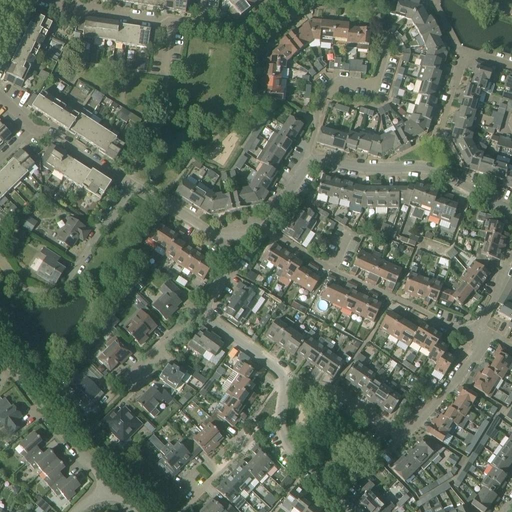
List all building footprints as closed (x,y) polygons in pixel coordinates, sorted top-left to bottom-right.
[(154,0),(153,7),(164,9),(165,0),(154,0)] [(165,0),(164,9),(167,9),(167,11),(174,12),(176,0),(165,0)] [(176,0),(174,12),(191,15),(193,2),(187,1),(187,0),(176,0)] [(231,0),(228,2),(233,8),(228,11),(236,21),(249,10),(240,0),(231,0)] [(240,0),(249,10),(255,6),(254,4),(257,2),(254,0),(240,0)] [(405,0),(392,0),(388,14),(405,19),(410,4),(409,4),(405,3),(405,0)] [(410,4),(405,19),(411,21),(414,27),(422,22),(431,18),(428,19),(423,10),(424,6),(423,4),(410,0),(409,4),(410,4)] [(30,25),(39,29),(48,33),(52,24),(46,21),(49,15),(38,10),(30,25)] [(94,39),(97,20),(80,18),(78,30),(84,31),(83,38),(94,39)] [(431,18),(422,22),(414,27),(419,36),(438,26),(435,22),(433,23),(431,18)] [(97,20),(94,39),(105,41),(108,22),(97,20)] [(296,30),(302,38),(308,45),(313,41),(319,41),(320,38),(320,32),(321,22),(308,21),(307,22),(306,26),(298,33),(296,30)] [(333,39),(335,21),(329,21),(329,23),(321,22),(320,32),(320,38),(319,41),(319,44),(333,45),(333,39)] [(348,28),(349,25),(341,24),(341,22),(335,21),(333,39),(347,40),(348,28)] [(115,44),(118,23),(108,22),(105,41),(115,42),(115,44)] [(126,46),(129,27),(125,26),(126,24),(118,23),(115,44),(126,46)] [(383,32),(389,33),(391,25),(386,24),(383,32)] [(21,45),(29,49),(38,53),(48,33),(39,29),(30,25),(21,45)] [(353,29),(348,28),(347,40),(346,48),(357,49),(359,26),(353,25),(353,29)] [(359,26),(357,49),(357,50),(368,51),(370,31),(365,30),(365,26),(359,26)] [(438,26),(419,36),(424,46),(433,41),(441,37),(438,32),(440,31),(438,26)] [(139,28),(129,27),(126,46),(137,47),(139,28)] [(139,28),(137,47),(148,49),(149,42),(155,43),(157,31),(139,28)] [(286,36),(300,52),(308,45),(302,38),(296,30),(292,34),(291,32),(286,36)] [(300,52),(286,36),(282,39),(284,41),(279,44),(291,59),(300,52)] [(433,41),(424,46),(427,51),(426,57),(441,62),(444,63),(448,50),(447,49),(443,48),(438,38),(441,37),(433,41)] [(268,54),(266,67),(272,68),(282,69),(286,69),(286,63),(291,59),(279,44),(281,47),(273,53),(269,53),(268,54)] [(21,45),(11,64),(29,73),(38,53),(29,49),(21,45)] [(426,69),(441,73),(443,68),(439,67),(441,62),(426,57),(420,56),(418,60),(421,61),(419,67),(422,68),(426,69)] [(319,65),(323,69),(326,66),(322,62),(322,58),(316,60),(318,64),(319,65)] [(473,79),(488,83),(492,73),(490,72),(492,66),(475,61),(471,73),(475,74),(473,79)] [(29,73),(11,64),(4,80),(21,88),(29,73)] [(323,69),(319,65),(318,64),(314,67),(319,72),(323,69)] [(261,77),(281,79),(282,69),(272,68),(266,67),(266,72),(262,71),(261,77)] [(311,69),(308,72),(312,78),(316,75),(311,69)] [(426,69),(422,82),(439,87),(441,82),(439,81),(441,73),(426,69)] [(280,90),(281,79),(261,77),(261,83),(264,84),(264,89),(280,90)] [(467,88),(482,92),(482,93),(485,94),(485,93),(491,95),(494,85),(488,83),(473,79),(472,83),(468,82),(467,88)] [(418,96),(421,96),(422,97),(422,96),(433,100),(436,92),(437,93),(439,87),(422,82),(416,81),(412,93),(418,95),(418,96)] [(482,92),(467,88),(465,92),(462,91),(460,97),(478,103),(482,93),(482,92)] [(280,90),(264,89),(263,95),(267,95),(267,100),(282,102),(284,90),(280,90)] [(509,100),(511,101),(511,90),(509,89),(508,94),(503,92),(501,98),(509,100)] [(98,102),(102,95),(95,91),(91,98),(98,102)] [(46,106),(52,98),(42,92),(39,98),(34,94),(27,105),(41,114),(46,106)] [(419,107),(437,112),(439,107),(436,105),(437,101),(433,100),(422,96),(422,97),(421,96),(418,96),(417,100),(420,101),(419,107)] [(478,103),(460,97),(458,103),(462,104),(460,109),(475,113),(478,103)] [(50,120),(59,126),(70,110),(52,98),(46,106),(41,114),(50,120)] [(436,118),(437,112),(419,107),(418,107),(415,106),(412,116),(416,117),(415,117),(431,122),(432,117),(436,118)] [(123,108),(120,112),(130,118),(132,114),(123,108)] [(454,118),(472,123),(475,113),(460,109),(459,113),(455,112),(454,118)] [(70,110),(59,126),(69,132),(79,116),(70,110)] [(79,116),(69,132),(75,136),(76,135),(79,137),(89,120),(80,114),(79,116)] [(130,118),(129,120),(135,124),(137,123),(139,125),(142,121),(132,114),(130,118)] [(410,122),(405,125),(413,140),(416,138),(418,139),(427,134),(431,122),(415,117),(416,117),(412,116),(410,122)] [(290,117),(284,127),(300,137),(304,132),(300,130),(303,126),(290,117)] [(454,129),(463,132),(469,134),(472,123),(454,118),(452,124),(455,125),(454,129)] [(89,120),(79,137),(88,142),(98,126),(89,120)] [(0,124),(0,140),(3,143),(16,131),(7,122),(2,127),(0,124)] [(413,140),(405,125),(404,125),(406,128),(396,133),(406,150),(411,147),(409,144),(414,141),(413,140)] [(98,126),(88,142),(97,148),(107,132),(98,126)] [(300,137),(284,127),(278,136),(291,144),(294,140),(297,142),(300,137)] [(330,150),(335,133),(321,129),(317,144),(324,146),(324,148),(330,150)] [(469,134),(463,132),(454,129),(450,142),(455,150),(457,151),(459,154),(457,155),(458,156),(460,154),(474,147),(471,141),(473,135),(469,134)] [(107,132),(97,148),(100,150),(99,152),(105,156),(116,140),(117,138),(107,132)] [(289,148),(291,144),(278,136),(274,133),(268,142),(289,155),(292,150),(289,148)] [(343,152),(349,133),(348,137),(335,133),(330,150),(335,151),(336,149),(343,152)] [(355,151),(360,134),(359,136),(349,133),(343,152),(349,153),(350,150),(355,151)] [(406,150),(396,133),(387,138),(386,135),(385,135),(390,143),(394,152),(398,149),(400,153),(406,150)] [(368,155),(371,146),(374,136),(373,136),(373,138),(360,134),(355,151),(360,153),(361,151),(368,153),(368,155)] [(380,138),(374,136),(371,146),(368,155),(381,159),(382,158),(383,154),(393,149),(394,152),(390,143),(385,135),(380,138)] [(116,140),(105,156),(114,162),(125,146),(116,140)] [(262,151),(280,162),(282,159),(285,161),(289,155),(268,142),(262,151)] [(65,156),(66,154),(51,145),(44,155),(50,158),(46,164),(55,170),(65,155),(65,156)] [(13,159),(14,160),(28,174),(28,173),(27,172),(37,162),(37,160),(34,156),(26,147),(13,159)] [(477,152),(474,147),(460,154),(465,163),(464,168),(465,169),(477,173),(482,158),(483,154),(477,152)] [(264,165),(277,174),(280,168),(277,166),(280,162),(262,151),(256,160),(260,163),(261,163),(264,165)] [(66,154),(65,156),(65,155),(55,170),(54,171),(64,178),(74,161),(71,159),(72,158),(66,154)] [(495,162),(482,158),(477,173),(485,175),(484,177),(490,179),(495,162)] [(20,181),(28,174),(14,160),(13,159),(8,164),(9,165),(7,168),(20,181)] [(74,161),(64,178),(73,183),(83,167),(74,161)] [(507,171),(509,166),(495,162),(490,179),(496,180),(496,178),(504,181),(507,171)] [(274,185),(260,163),(252,183),(260,189),(268,194),(269,194),(265,192),(268,188),(271,190),(274,185)] [(277,174),(264,165),(261,163),(260,163),(274,185),(278,180),(274,178),(277,174)] [(92,173),(83,167),(73,183),(82,190),(83,188),(88,180),(92,173)] [(20,181),(7,168),(0,173),(0,176),(12,189),(20,181)] [(92,173),(88,180),(83,188),(92,194),(97,186),(102,178),(93,171),(92,173)] [(511,172),(507,171),(504,181),(501,190),(507,192),(508,188),(511,189),(511,172)] [(0,191),(5,196),(12,189),(0,176),(0,191)] [(329,198),(334,179),(322,176),(318,195),(329,198)] [(102,178),(97,186),(92,194),(101,200),(105,194),(110,198),(117,187),(102,178)] [(340,200),(345,181),(334,179),(329,198),(340,200)] [(186,203),(196,188),(184,180),(176,194),(182,198),(181,200),(184,201),(186,203)] [(351,205),(355,187),(356,184),(345,181),(340,200),(351,203),(350,205),(351,205)] [(376,208),(376,182),(371,182),(371,189),(364,189),(362,208),(376,208)] [(387,211),(387,189),(381,189),(381,182),(376,182),(376,208),(380,208),(379,214),(386,214),(387,211)] [(249,189),(243,190),(244,197),(246,205),(256,203),(260,205),(261,205),(268,194),(260,189),(252,183),(249,189)] [(408,206),(416,185),(415,188),(409,186),(408,189),(399,189),(399,204),(403,204),(409,207),(409,206),(408,206)] [(408,206),(409,206),(415,208),(412,217),(421,221),(424,212),(430,214),(437,193),(431,190),(432,188),(423,185),(423,187),(416,185),(408,206)] [(44,186),(44,187),(44,188),(45,194),(51,198),(54,193),(44,186)] [(362,208),(364,189),(355,187),(351,205),(362,208)] [(199,209),(204,201),(210,192),(209,192),(207,195),(196,188),(186,203),(191,206),(192,205),(199,209)] [(399,208),(399,204),(399,189),(387,189),(387,211),(386,214),(390,214),(391,208),(399,208)] [(232,195),(236,214),(242,213),(242,209),(246,208),(246,205),(244,197),(243,190),(242,190),(243,193),(232,195)] [(215,196),(210,192),(204,201),(199,209),(210,216),(212,216),(214,212),(224,210),(223,202),(221,195),(215,196)] [(440,220),(449,195),(444,194),(442,200),(436,198),(438,193),(437,193),(430,214),(429,216),(440,220)] [(223,202),(224,210),(225,213),(230,212),(231,215),(236,214),(232,195),(222,197),(222,194),(221,195),(223,202)] [(454,197),(449,195),(440,220),(451,224),(450,227),(456,229),(461,215),(455,213),(458,206),(451,204),(454,197)] [(13,205),(6,213),(10,217),(19,211),(13,205)] [(294,214),(291,219),(310,232),(316,222),(314,221),(317,216),(302,206),(296,215),(294,214)] [(481,231),(481,232),(506,239),(507,239),(508,234),(501,232),(503,226),(495,224),(496,218),(479,213),(477,221),(483,223),(481,231)] [(19,223),(31,232),(38,222),(25,214),(19,223)] [(157,246),(168,230),(163,227),(166,221),(162,218),(147,240),(157,246)] [(310,232),(291,219),(287,224),(289,225),(284,234),(301,246),(310,232)] [(58,240),(71,248),(80,235),(85,238),(89,232),(71,220),(58,240)] [(157,246),(167,252),(167,253),(181,230),(177,228),(173,234),(168,230),(157,246)] [(174,262),(185,246),(180,242),(186,233),(181,230),(167,253),(167,252),(164,256),(174,262)] [(481,232),(481,231),(480,231),(478,236),(486,238),(484,244),(504,250),(505,245),(504,245),(506,239),(481,232)] [(416,243),(402,238),(400,242),(414,247),(416,243)] [(184,268),(198,246),(194,243),(190,249),(185,246),(174,262),(184,268)] [(274,267),(284,250),(274,244),(260,266),(264,269),(268,263),(274,267)] [(504,250),(484,244),(482,250),(478,249),(475,258),(479,261),(493,267),(495,259),(500,261),(501,254),(503,254),(504,250)] [(204,258),(199,255),(203,249),(198,246),(184,268),(193,274),(204,258)] [(44,249),(38,258),(44,263),(36,275),(54,287),(65,270),(57,265),(60,259),(44,249)] [(454,257),(458,254),(453,249),(450,251),(454,257)] [(282,275),(294,256),(284,250),(274,267),(279,270),(275,276),(280,279),(282,275)] [(364,271),(370,256),(360,251),(349,274),(355,277),(358,269),(364,271)] [(454,257),(450,251),(446,254),(451,260),(454,257)] [(193,274),(203,281),(214,264),(208,261),(212,255),(208,252),(204,258),(193,274)] [(300,267),(301,267),(302,265),(297,261),(301,255),(296,252),(294,256),(282,275),(292,281),(300,267)] [(371,284),(381,261),(370,256),(364,271),(369,274),(366,282),(371,284)] [(385,280),(391,265),(381,261),(371,284),(376,286),(379,278),(385,280)] [(493,267),(479,261),(476,264),(474,262),(467,271),(482,284),(490,275),(488,273),(493,267)] [(301,287),(315,266),(310,263),(306,270),(301,267),(300,267),(292,281),(301,287)] [(386,291),(392,293),(402,270),(391,265),(385,280),(390,283),(386,291)] [(301,287),(311,293),(320,280),(315,276),(319,269),(315,266),(301,287)] [(413,297),(421,278),(415,276),(417,269),(412,267),(403,292),(409,295),(409,296),(413,297)] [(464,284),(464,283),(473,291),(475,293),(482,284),(467,271),(459,280),(464,284)] [(423,305),(434,275),(429,273),(427,280),(421,278),(413,297),(418,299),(418,298),(424,300),(423,305)] [(436,302),(438,298),(441,288),(443,284),(433,280),(434,275),(423,305),(427,306),(430,300),(436,302)] [(332,304),(338,289),(333,286),(336,279),(329,276),(326,281),(329,282),(321,299),(332,304)] [(137,279),(132,285),(140,293),(146,288),(137,279)] [(153,307),(166,320),(173,314),(171,312),(181,303),(176,298),(181,294),(169,282),(163,288),(159,292),(163,296),(153,307)] [(342,308),(353,284),(348,282),(344,291),(338,289),(332,304),(342,308)] [(455,294),(441,288),(438,298),(453,303),(455,301),(461,306),(473,291),(464,283),(464,284),(455,294)] [(352,313),(360,295),(355,293),(358,286),(353,284),(342,308),(352,313)] [(232,298),(246,308),(251,312),(261,298),(248,289),(245,294),(240,290),(237,295),(235,293),(232,298)] [(502,295),(511,300),(511,293),(505,290),(502,295)] [(363,318),(374,294),(369,291),(366,298),(360,295),(352,313),(363,318)] [(363,318),(373,323),(381,305),(375,302),(378,296),(374,294),(363,318)] [(511,300),(502,295),(497,303),(502,306),(499,313),(511,320),(508,326),(511,328),(511,306),(510,306),(511,302),(511,300)] [(232,298),(228,303),(230,304),(224,314),(230,317),(227,321),(238,328),(240,324),(241,325),(251,312),(246,308),(232,298)] [(299,305),(296,310),(305,315),(306,313),(307,310),(299,305)] [(389,335),(403,312),(399,310),(395,316),(389,312),(379,329),(389,335)] [(124,329),(141,346),(147,339),(146,337),(156,327),(141,312),(124,329)] [(399,341),(409,325),(403,321),(407,315),(403,312),(389,335),(399,341)] [(107,316),(104,319),(114,328),(117,325),(107,316)] [(275,343),(290,321),(286,318),(282,324),(276,320),(265,336),(275,343)] [(98,325),(99,326),(108,335),(114,329),(114,328),(104,319),(100,324),(98,325)] [(284,350),(295,334),(290,330),(294,324),(290,321),(275,343),(284,350)] [(412,343),(411,342),(422,325),(423,324),(419,321),(414,328),(409,325),(399,341),(409,347),(412,343)] [(432,331),(422,325),(411,342),(412,343),(421,348),(432,331)] [(309,334),(308,334),(305,331),(300,337),(295,334),(284,350),(294,356),(296,353),(309,334)] [(305,359),(316,343),(311,340),(315,334),(311,331),(308,334),(309,334),(296,353),(294,356),(296,353),(305,359)] [(438,342),(442,337),(432,331),(421,348),(430,354),(431,354),(438,342)] [(202,356),(216,337),(211,334),(210,336),(206,333),(202,337),(197,334),(190,344),(195,348),(193,350),(202,356)] [(221,340),(216,337),(202,356),(206,351),(214,357),(212,360),(217,364),(225,354),(220,350),(224,346),(219,342),(221,340)] [(98,360),(110,372),(119,363),(122,365),(132,355),(114,338),(107,346),(109,348),(98,360)] [(314,366),(330,344),(325,341),(321,347),(316,343),(305,359),(314,366)] [(448,348),(438,342),(431,354),(430,354),(427,359),(437,365),(445,353),(445,354),(448,348)] [(324,373),(335,357),(330,353),(334,347),(330,344),(314,366),(324,373)] [(494,363),(507,371),(511,363),(511,353),(500,346),(493,357),(496,359),(494,363)] [(455,359),(445,354),(445,353),(437,365),(434,371),(444,377),(455,359)] [(239,359),(246,364),(245,365),(240,362),(233,371),(239,375),(249,383),(249,382),(254,386),(257,381),(258,381),(266,371),(242,354),(239,359)] [(340,360),(335,357),(324,373),(333,379),(345,362),(347,364),(351,359),(344,354),(340,360)] [(354,387),(366,370),(361,366),(365,360),(366,359),(359,354),(353,363),(355,364),(345,379),(351,383),(350,384),(354,387)] [(171,362),(165,370),(181,382),(186,385),(192,377),(191,376),(194,371),(184,364),(180,369),(171,362)] [(485,370),(498,378),(498,379),(501,381),(507,371),(494,363),(491,367),(488,365),(485,370)] [(197,365),(193,370),(198,374),(202,368),(197,365)] [(359,388),(364,392),(377,373),(380,370),(375,367),(371,373),(366,370),(354,387),(358,389),(359,388)] [(86,369),(73,382),(80,388),(74,394),(89,409),(103,395),(94,385),(98,381),(86,369)] [(181,382),(165,370),(159,379),(166,383),(162,389),(171,397),(181,382)] [(493,387),(498,379),(498,378),(485,370),(482,374),(479,372),(476,377),(493,387)] [(192,377),(197,381),(200,376),(195,372),(192,377)] [(216,373),(212,378),(215,380),(217,382),(221,377),(216,373)] [(371,403),(383,386),(377,382),(381,376),(377,373),(364,392),(362,395),(367,399),(367,400),(371,403)] [(254,386),(249,382),(249,383),(239,375),(232,384),(254,400),(257,396),(251,392),(255,386),(254,386)] [(476,377),(473,382),(476,384),(473,389),(487,397),(490,398),(495,389),(493,387),(476,377)] [(375,404),(380,408),(381,408),(392,392),(396,386),(392,383),(388,389),(383,386),(371,403),(374,406),(375,404)] [(254,400),(232,384),(225,394),(229,396),(241,405),(242,405),(245,407),(248,402),(251,404),(254,400)] [(457,400),(471,408),(477,397),(461,387),(457,392),(460,394),(457,400)] [(171,397),(162,389),(157,394),(152,388),(138,402),(150,414),(154,418),(159,413),(155,409),(163,400),(168,405),(173,400),(171,398),(171,397)] [(380,408),(380,409),(384,412),(385,411),(390,415),(397,405),(402,409),(411,396),(401,390),(397,396),(392,392),(381,408),(380,408)] [(241,419),(244,421),(247,417),(241,413),(245,407),(242,405),(241,405),(229,396),(225,394),(222,392),(220,395),(226,400),(222,406),(224,407),(241,419)] [(183,404),(193,396),(189,393),(180,401),(183,404)] [(449,409),(464,418),(471,408),(457,400),(454,405),(452,404),(449,409)] [(0,416),(0,417),(5,425),(4,426),(11,435),(23,426),(18,419),(22,417),(13,406),(0,416)] [(224,407),(220,412),(216,409),(210,418),(223,429),(227,424),(233,428),(237,422),(238,423),(241,419),(224,407)] [(440,416),(457,426),(462,417),(464,419),(464,418),(449,409),(447,413),(443,411),(440,416)] [(112,414),(103,423),(121,440),(117,443),(123,449),(131,441),(128,437),(140,425),(124,410),(116,418),(112,414)] [(431,423),(448,434),(453,425),(457,427),(457,426),(440,416),(438,420),(434,418),(431,423)] [(223,429),(210,418),(203,425),(206,428),(202,433),(216,448),(219,445),(218,444),(223,439),(219,434),(223,429)] [(431,423),(431,424),(434,426),(432,429),(429,427),(425,433),(442,443),(448,434),(431,423)] [(27,462),(40,451),(36,447),(42,442),(34,433),(19,446),(24,452),(20,455),(27,462)] [(216,448),(202,433),(197,437),(194,434),(186,442),(198,454),(202,450),(207,455),(211,450),(212,451),(216,448)] [(431,463),(439,455),(422,438),(417,442),(420,445),(417,448),(431,463)] [(511,441),(509,440),(503,449),(511,455),(511,441)] [(198,454),(186,442),(181,446),(179,443),(174,448),(169,443),(165,446),(184,466),(189,461),(190,462),(198,454)] [(252,461),(266,475),(274,466),(264,456),(268,452),(259,443),(255,447),(251,451),(257,457),(252,461)] [(184,466),(165,446),(162,450),(167,455),(159,462),(159,467),(170,478),(175,473),(176,475),(180,471),(179,470),(184,466)] [(406,453),(409,456),(420,467),(424,471),(431,463),(417,448),(413,452),(411,449),(406,453)] [(496,457),(511,468),(511,455),(503,449),(496,457)] [(40,451),(27,462),(34,470),(37,467),(42,472),(57,459),(49,451),(44,455),(40,451)] [(399,461),(412,475),(420,467),(409,456),(406,459),(403,456),(399,461)] [(490,466),(503,475),(506,477),(511,469),(511,468),(496,457),(490,466)] [(43,481),(50,489),(63,477),(59,473),(65,468),(57,459),(42,472),(47,478),(43,481)] [(266,475),(252,461),(248,466),(242,461),(239,464),(254,479),(258,483),(266,475)] [(368,470),(369,471),(373,475),(382,466),(377,461),(368,470)] [(399,461),(394,465),(397,468),(393,471),(404,482),(412,475),(399,461)] [(258,483),(254,479),(239,464),(236,468),(237,469),(232,473),(251,492),(255,488),(254,487),(258,483)] [(490,466),(493,468),(487,477),(503,488),(506,483),(503,481),(506,477),(503,475),(490,466)] [(251,492),(232,473),(228,478),(226,477),(223,481),(238,495),(243,490),(248,495),(251,492)] [(63,477),(50,489),(57,497),(60,493),(67,501),(76,494),(74,492),(80,486),(72,477),(67,482),(63,477)] [(503,488),(487,477),(480,486),(484,488),(493,495),(494,495),(496,491),(499,493),(503,488)] [(246,502),(238,495),(223,481),(220,484),(221,485),(216,490),(238,511),(246,502)] [(285,491),(288,487),(282,482),(279,486),(285,491)] [(366,510),(378,499),(370,491),(375,487),(370,482),(354,497),(359,502),(356,505),(360,509),(363,507),(366,510)] [(293,509),(306,494),(301,489),(301,488),(298,485),(284,501),(293,509)] [(444,486),(436,491),(439,495),(446,491),(444,486)] [(494,495),(493,495),(484,488),(477,497),(490,506),(493,502),(496,504),(500,499),(494,495)] [(297,511),(305,511),(316,500),(312,497),(311,498),(306,494),(293,509),(297,511)] [(366,510),(368,511),(388,511),(394,507),(390,502),(389,503),(381,495),(378,499),(366,510)] [(404,504),(409,499),(406,495),(401,500),(404,504)] [(490,506),(477,497),(471,506),(479,511),(490,511),(487,510),(490,506)] [(274,498),(268,504),(271,507),(276,503),(277,501),(274,498)] [(35,505),(43,511),(47,511),(51,508),(40,499),(35,505)] [(212,499),(204,508),(208,511),(235,511),(226,503),(221,508),(212,499)] [(320,511),(324,508),(318,504),(319,503),(316,500),(305,511),(320,511)] [(404,504),(401,500),(398,503),(396,505),(400,508),(404,504)]
